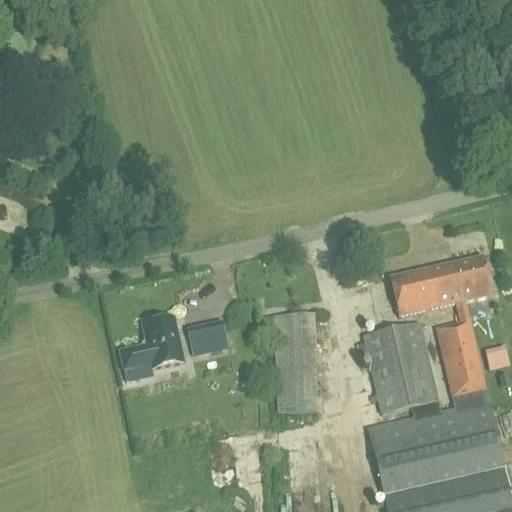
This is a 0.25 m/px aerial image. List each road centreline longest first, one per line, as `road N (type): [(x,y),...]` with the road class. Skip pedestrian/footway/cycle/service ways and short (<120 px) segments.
road 1 (unclassified): [(0,297),(511,184)]
road 2 (track): [(420,0),(458,197)]
road 3 (track): [(258,511),(255,444),(350,428)]
